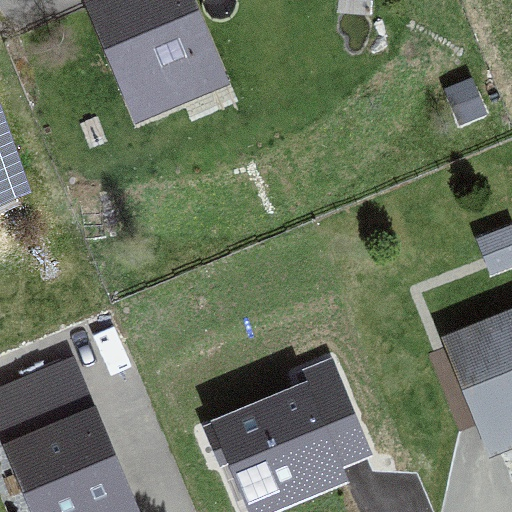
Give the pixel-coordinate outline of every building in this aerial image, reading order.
[(178,0),(105,0),(99,3),(133,86),(203,57),(178,0)] [(472,77),(443,89),(458,126),(488,114),(472,77)] [(511,223),(475,237),(489,275),(511,266),(511,223)] [(511,320),(456,343),(487,421),(511,410),(511,320)] [(305,381),(201,423),(219,468),(229,464),(249,511),(273,511),(348,482),(343,468),(373,456),(332,356),(300,369),(305,381)] [(65,366),(0,393),(0,404),(44,511),(91,511),(121,500),(65,366)]
